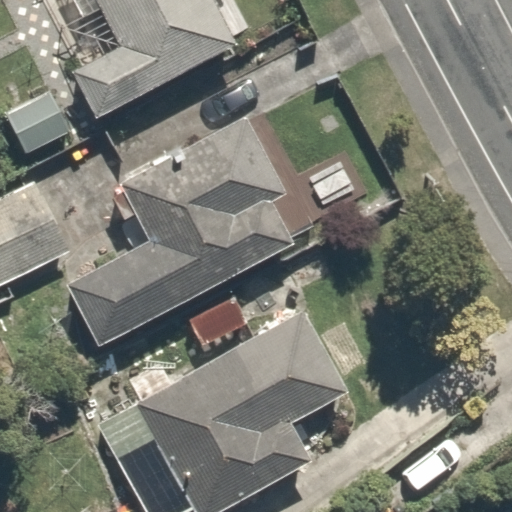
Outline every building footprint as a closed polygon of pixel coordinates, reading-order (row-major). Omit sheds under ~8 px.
[(233,43),(211,0),(95,0),(114,37),(62,64),(89,116),(233,43)] [(53,83),(0,111),(0,114),(24,160),(78,131),(53,83)] [(281,193),(238,113),(112,179),(142,236),(56,281),(90,345),(286,242),(265,202),(281,193)] [(0,275),(65,238),(33,184),(0,203),(0,275)] [(342,390),(294,307),(129,401),(192,511),(207,511),(305,457),(285,423),(342,390)]
